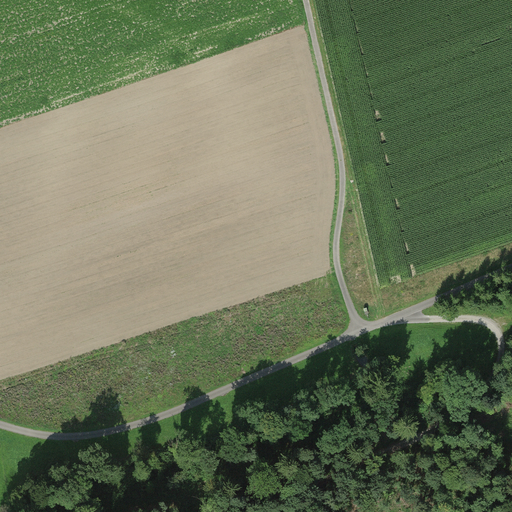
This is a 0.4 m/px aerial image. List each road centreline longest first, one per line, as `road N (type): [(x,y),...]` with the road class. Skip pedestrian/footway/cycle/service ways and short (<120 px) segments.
road 1 (track): [(511,271),(103,435),(63,437),(0,424)]
road 2 (track): [(270,511),(326,475),(435,437),(489,385),(502,362),(494,328),(395,318)]
road 3 (track): [(306,0),(343,177),(338,271),(362,331)]
